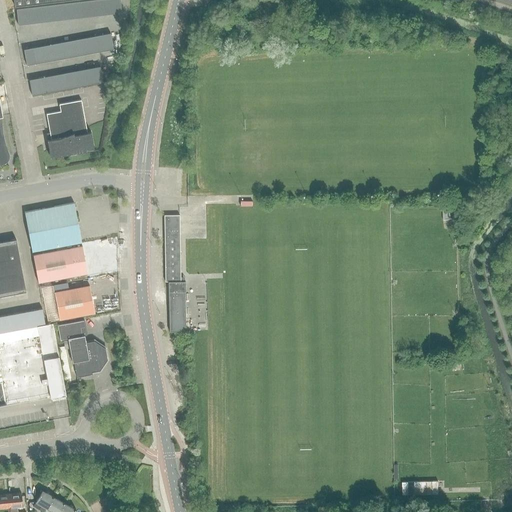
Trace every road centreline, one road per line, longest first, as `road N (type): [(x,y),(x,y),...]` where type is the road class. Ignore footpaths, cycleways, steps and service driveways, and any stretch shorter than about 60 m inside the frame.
road 1 (tertiary): [(180,511),(140,253)]
road 2 (unclassified): [(0,196),(94,179),(137,184)]
